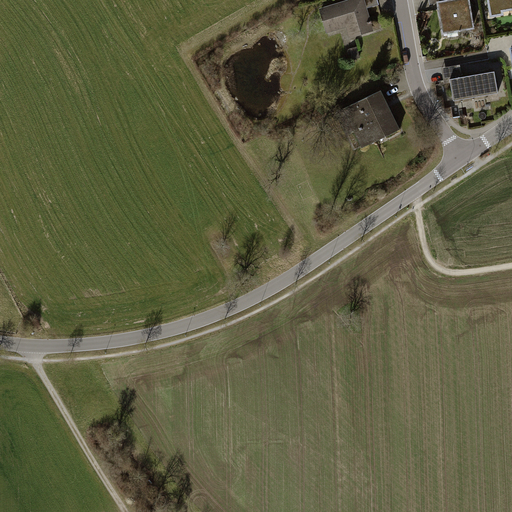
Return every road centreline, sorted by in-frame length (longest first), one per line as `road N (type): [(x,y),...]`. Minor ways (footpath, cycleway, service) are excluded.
road 1 (residential): [(462,159),(305,267),(217,314),(94,344),(0,341)]
road 2 (track): [(124,511),(32,346)]
road 3 (residential): [(400,0),(420,94),(462,159)]
road 4 (track): [(511,265),(435,267),(412,194)]
